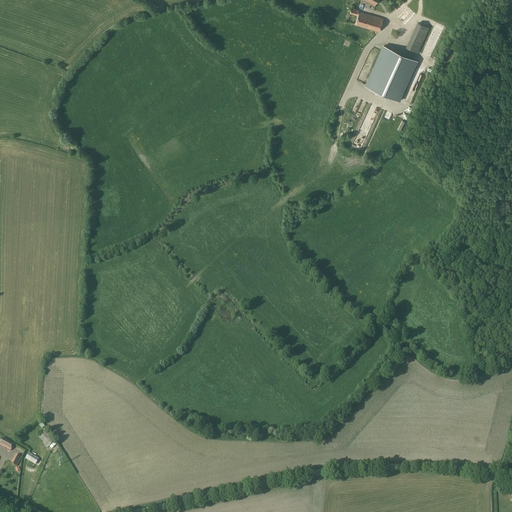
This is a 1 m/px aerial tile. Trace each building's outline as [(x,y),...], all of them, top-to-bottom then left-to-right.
[(406,24),(415,14),(408,8),(399,18),(406,24)] [(379,32),(382,19),(360,12),(356,25),(379,32)] [(418,54),(430,27),(417,22),(405,48),(418,54)] [(372,46),(374,42),(359,35),(357,39),(372,46)] [(384,45),(366,85),(400,101),(416,60),(384,45)] [(42,433),(39,436),(45,442),(43,443),(48,448),(54,442),(49,437),(48,438),(42,433)] [(14,446),(2,439),(0,443),(12,451),(14,446)] [(25,459),(26,459),(35,465),(38,459),(29,453),(25,459)] [(21,458),(16,455),(11,464),(17,467),(21,458)]
